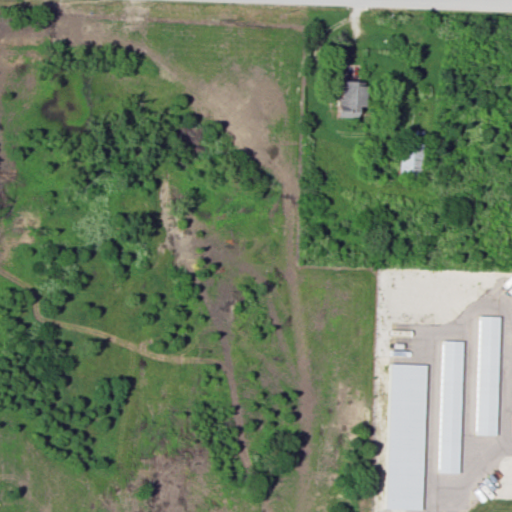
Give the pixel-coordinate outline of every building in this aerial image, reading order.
[(357,117),(359,81),(337,80),(336,116),(357,117)] [(417,176),(419,143),(398,142),(396,174),(417,176)] [(496,315),(476,315),(473,434),(493,434),(496,315)] [(435,472),(456,472),(459,340),(439,340),(435,472)] [(421,364),(385,363),(381,508),(418,509),(421,364)]
